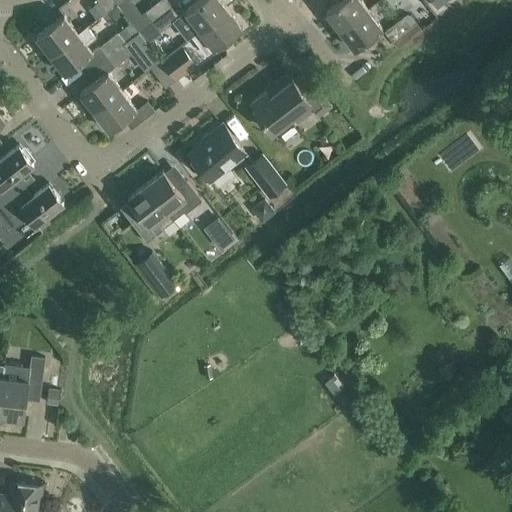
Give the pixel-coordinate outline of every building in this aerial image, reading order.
[(117,2),(114,0),(98,0),(100,2),(93,9),(99,16),(107,9),(117,2)] [(154,21),(172,7),(166,0),(158,0),(145,10),(154,21)] [(200,29),(228,7),(222,0),(199,0),(186,10),(200,28),(200,29)] [(341,0),(326,12),(340,30),(368,8),(361,0),(341,0)] [(119,16),(124,12),(117,2),(107,9),(112,15),(119,16)] [(172,7),(154,21),(161,30),(179,16),(172,7)] [(200,29),(200,28),(191,35),(207,54),(215,48),(243,27),(228,7),(200,29)] [(383,27),(368,8),(340,30),(355,49),(383,27)] [(404,15),(384,31),(392,41),(396,47),(397,48),(422,29),(420,27),(410,14),(407,13),(404,15)] [(50,54),(78,32),(65,14),(36,35),(50,54)] [(65,74),(81,62),(94,52),(93,50),(87,44),(96,37),(87,25),(78,32),(50,54),(65,74)] [(118,31),(98,47),(106,58),(126,42),(118,31)] [(126,42),(106,58),(113,67),(134,52),(126,42)] [(160,59),(175,78),(185,70),(171,51),(160,59)] [(175,78),(160,59),(150,67),(165,86),(175,78)] [(80,93),(94,111),(122,89),(108,71),(96,81),(80,93)] [(278,136),(314,109),(319,115),(331,105),(310,77),(298,86),(292,79),(291,80),(286,74),(250,101),(255,107),(254,108),(272,131),(273,130),(278,136)] [(109,130),(132,112),(137,108),(122,89),(94,111),(109,130)] [(189,152),(210,178),(245,151),(223,122),(207,134),(209,137),(189,152)] [(0,157),(0,205),(20,190),(11,179),(32,163),(18,144),(0,157)] [(245,166),(269,196),(286,182),(263,152),(245,166)] [(164,169),(145,183),(167,211),(178,202),(186,213),(202,200),(189,182),(179,189),(164,169)] [(20,190),(0,205),(0,215),(11,229),(29,215),(35,223),(62,202),(47,183),(27,199),(20,190)] [(167,211),(145,183),(128,197),(138,210),(128,218),(147,241),(174,219),(167,211)] [(266,196),(254,205),(263,217),(275,208),(266,196)] [(214,237),(221,246),(234,236),(227,227),(214,237)] [(136,264),(155,288),(160,295),(174,285),(177,282),(153,250),(136,264)] [(30,364),(4,362),(0,395),(0,414),(23,418),(26,398),(40,400),(45,356),(31,355),(30,364)] [(345,385),(335,373),(324,381),(334,394),(345,385)] [(60,390),(48,388),(46,402),(58,404),(60,390)] [(511,407),(502,415),(511,428),(511,407)] [(0,493),(0,511),(36,511),(37,509),(39,509),(42,484),(12,480),(10,494),(0,493)]
